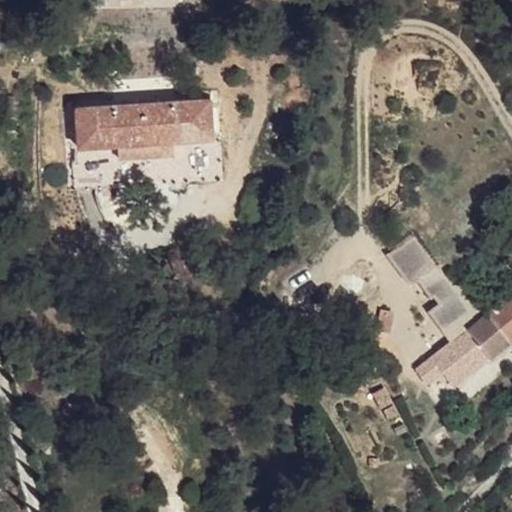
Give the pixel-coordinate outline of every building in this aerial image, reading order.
[(76,107),(78,147),(118,145),(174,141),(213,139),(210,98),(76,107)] [(174,141),(118,145),(119,160),(175,156),(174,141)] [(467,328),(477,322),(408,237),(383,257),(404,283),(411,283),(415,280),(429,297),(431,295),(438,303),(427,312),(453,343),(469,330),(467,328)] [(493,310),(488,314),(511,338),(511,280),(487,301),(493,310)] [(433,358),(416,370),(426,383),(443,372),(452,384),(488,355),(490,359),(511,339),(511,338),(488,314),(477,322),(467,328),(469,330),(453,343),(433,358)] [(411,347),(406,351),(412,359),(417,355),(411,347)] [(394,406),(383,409),(388,419),(397,414),(394,406)]
